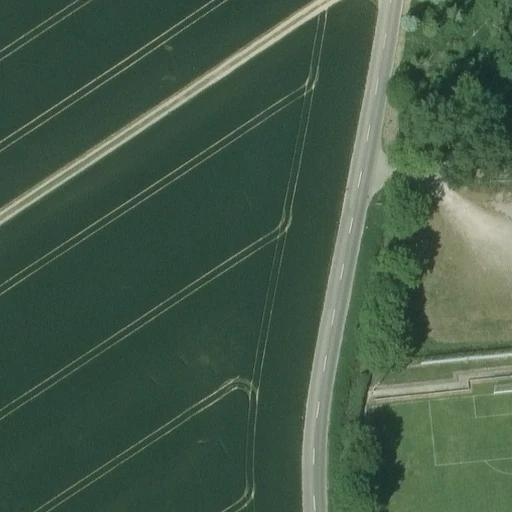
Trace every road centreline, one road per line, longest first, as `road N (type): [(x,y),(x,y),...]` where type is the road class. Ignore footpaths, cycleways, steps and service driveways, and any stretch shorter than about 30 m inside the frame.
road 1 (tertiary): [(391,0),(314,435),(315,511)]
road 2 (track): [(0,219),(330,0)]
